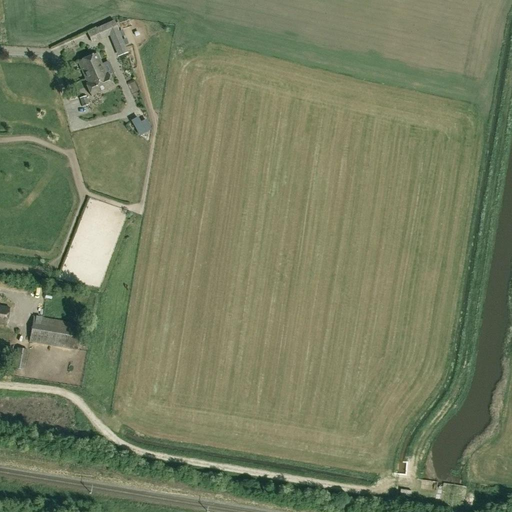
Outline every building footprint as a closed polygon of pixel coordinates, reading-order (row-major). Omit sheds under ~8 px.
[(103,37),(118,31),(115,23),(100,30),(93,32),(97,40),(103,37)] [(94,72),(104,68),(97,53),(78,62),(86,79),(95,75),(94,72)] [(95,75),(86,79),(88,84),(86,84),(92,97),(114,86),(109,74),(107,75),(104,68),(94,72),(95,75)] [(89,104),(86,96),(80,98),(82,106),(89,104)] [(116,175),(110,194),(132,200),(138,181),(116,175)] [(0,324),(6,325),(9,307),(0,306),(0,324)] [(36,317),(34,317),(29,342),(77,350),(81,325),(41,318),(36,317)] [(25,370),(28,350),(17,348),(13,368),(25,370)]
